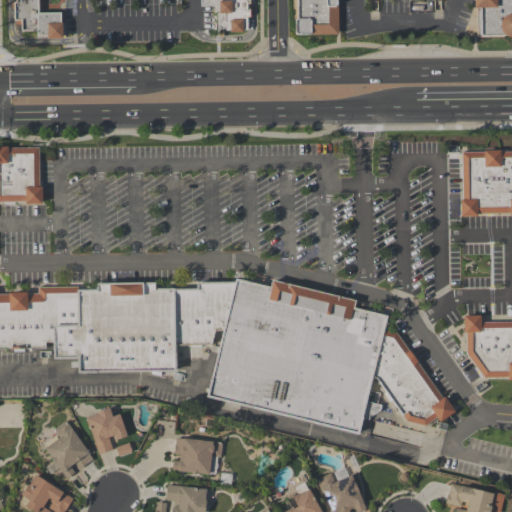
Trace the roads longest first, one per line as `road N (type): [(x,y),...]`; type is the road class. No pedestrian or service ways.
road 1 (primary): [(0,115),(418,110)]
road 2 (primary): [(511,72),(137,78)]
road 3 (primary): [(137,78),(0,79)]
